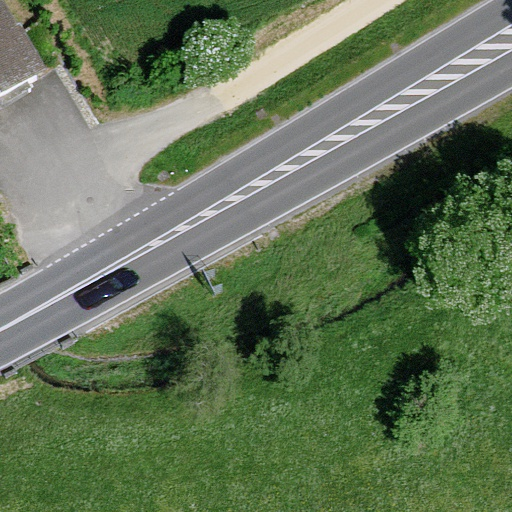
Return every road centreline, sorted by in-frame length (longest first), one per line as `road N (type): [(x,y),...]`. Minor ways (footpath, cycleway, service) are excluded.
road 1 (primary): [(0,327),(511,37)]
road 2 (track): [(54,177),(234,89),(380,0)]
